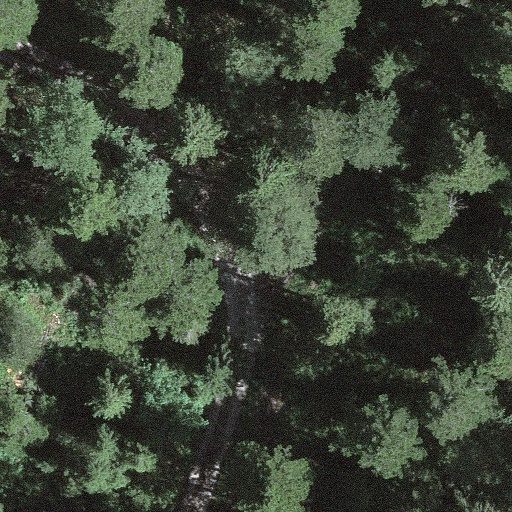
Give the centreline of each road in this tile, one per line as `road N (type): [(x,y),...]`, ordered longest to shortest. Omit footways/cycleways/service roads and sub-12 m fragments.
road 1 (track): [(200,511),(242,355),(249,293),(223,227),(181,164),(105,106),(0,52)]
road 2 (track): [(249,293),(470,0)]
